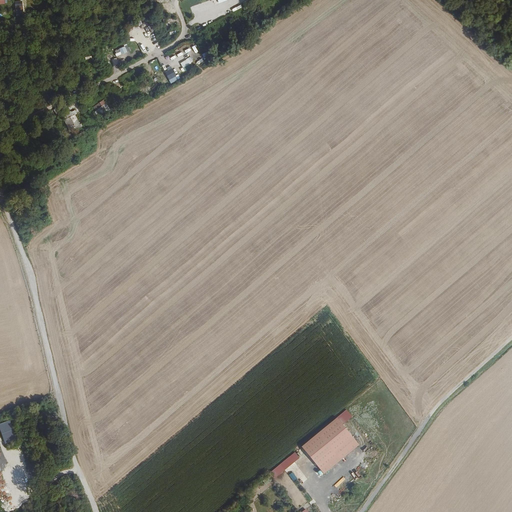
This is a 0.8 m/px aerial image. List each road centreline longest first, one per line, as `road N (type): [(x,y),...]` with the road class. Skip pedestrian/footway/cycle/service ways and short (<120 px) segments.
road 1 (unclassified): [(96,511),(0,200)]
road 2 (residential): [(176,1),(185,31),(179,44),(0,132)]
road 3 (track): [(511,336),(436,406),(361,511)]
